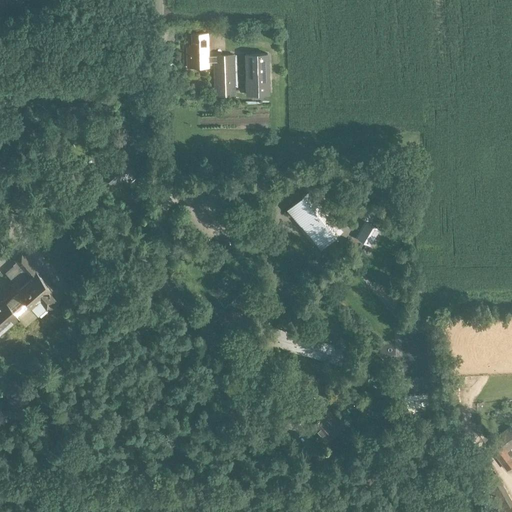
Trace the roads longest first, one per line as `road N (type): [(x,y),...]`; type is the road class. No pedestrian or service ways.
road 1 (tertiary): [(360,511),(159,285)]
road 2 (unclassified): [(159,285),(157,0)]
road 3 (tertiary): [(159,285),(0,98)]
